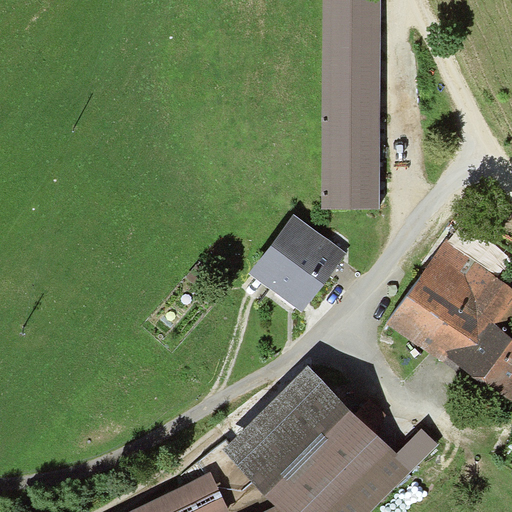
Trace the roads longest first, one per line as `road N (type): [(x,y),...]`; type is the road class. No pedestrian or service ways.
road 1 (track): [(0,486),(92,465),(206,410),(287,357),(347,307),(483,141)]
road 2 (track): [(483,141),(413,0)]
